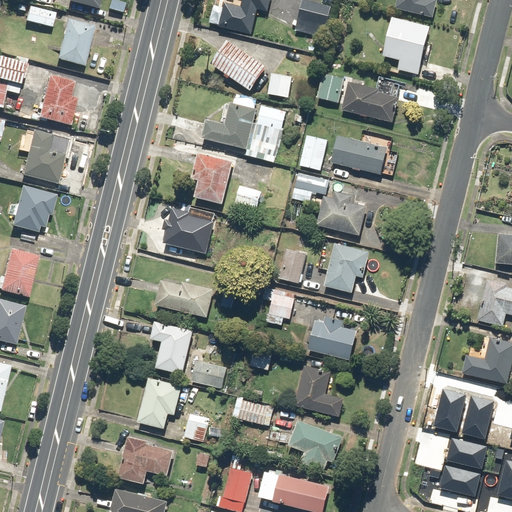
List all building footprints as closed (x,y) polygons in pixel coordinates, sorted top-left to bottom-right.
[(99,10),(101,0),(68,0),(68,3),(99,10)] [(244,0),(242,8),(226,4),(219,27),(252,36),(259,11),(268,14),(271,0),(244,0)] [(332,7),(304,0),(303,0),(296,32),(325,38),(332,7)] [(399,0),(397,10),(434,18),(438,2),(429,0),(399,0)] [(56,13),(29,7),(26,23),(53,29),(56,13)] [(393,18),(384,58),(401,62),(399,70),(420,75),(432,28),(393,18)] [(85,68),(94,26),(66,20),(57,62),(85,68)] [(267,69),(230,42),(213,64),(250,92),(267,69)] [(27,64),(0,58),(0,80),(7,82),(20,85),(22,85),(27,64)] [(75,82),(49,76),(38,119),(71,127),(78,99),(71,97),(75,82)] [(293,79),(272,76),(269,96),(290,99),(293,79)] [(346,82),(325,76),(318,99),(339,105),(346,82)] [(5,92),(18,95),(20,85),(7,82),(5,92)] [(380,91),(351,83),(344,110),(393,124),(400,100),(379,94),(380,91)] [(239,96),(237,105),(232,104),(226,127),(208,122),(204,139),(247,150),(257,110),(255,110),(257,101),(239,96)] [(287,113),(262,107),(251,157),(276,162),(287,113)] [(70,141),(33,131),(21,176),(58,186),(70,141)] [(330,141),(309,136),(301,167),(322,172),(330,141)] [(382,177),(383,174),(391,176),(396,154),(388,152),(389,149),(338,137),(331,164),(382,177)] [(235,164),(201,155),(193,184),(205,187),(202,199),(223,205),(235,164)] [(332,179),(300,171),(296,189),(313,193),(328,197),(332,179)] [(45,229),(48,216),(52,217),(57,196),(22,187),(12,227),(37,233),(39,228),(45,229)] [(263,193),(241,187),(236,205),(258,211),(263,193)] [(313,193),(296,189),(293,200),(310,204),(313,193)] [(367,207),(352,204),(354,196),(335,192),(333,201),(323,199),(318,226),(361,235),(367,207)] [(162,242),(206,252),(214,218),(170,208),(162,242)] [(509,267),(511,267),(511,236),(498,236),(497,264),(509,264),(509,267)] [(354,294),(357,277),(365,279),(371,253),(362,251),(336,245),(326,287),(354,294)] [(307,254),(287,250),(281,279),(301,283),(307,254)] [(4,278),(0,277),(0,287),(2,288),(1,293),(28,299),(38,258),(10,251),(4,278)] [(214,290),(164,277),(157,306),(207,319),(214,290)] [(511,290),(508,290),(509,284),(488,280),(480,322),(504,327),(507,316),(511,316),(511,290)] [(284,325),(285,320),(291,321),(295,293),(274,289),(270,314),(266,314),(265,322),(284,325)] [(0,342),(15,346),(24,307),(0,301),(0,342)] [(314,310),(307,308),(302,327),(309,328),(314,310)] [(326,316),(325,324),(316,322),(309,351),(352,362),(359,333),(342,328),(344,320),(326,316)] [(195,333),(157,324),(153,342),(163,345),(158,369),(184,375),(195,333)] [(485,361),(467,357),(463,375),(509,384),(511,369),(511,343),(489,339),(485,361)] [(228,369),(197,362),(193,383),(224,389),(228,369)] [(0,411),(10,367),(0,365),(0,411)] [(333,373),(306,366),(296,406),(341,418),(346,400),(327,395),(333,373)] [(176,416),(183,387),(150,379),(139,424),(166,431),(170,415),(176,416)] [(466,395),(443,390),(435,426),(457,431),(466,395)] [(495,401),(472,395),(463,431),(486,437),(495,401)] [(275,408),(245,402),(241,421),(271,427),(275,408)] [(211,420),(192,415),(186,439),(205,444),(211,420)] [(291,447),(307,454),(304,463),(327,472),(331,462),(335,464),(344,438),(300,422),(291,447)] [(175,453),(154,447),(155,445),(131,438),(120,481),(144,487),(148,472),(169,477),(175,453)] [(450,438),(445,461),(481,470),(487,447),(450,438)] [(210,455),(200,453),(198,466),(208,467),(210,455)] [(511,460),(506,459),(497,495),(511,498),(511,460)] [(445,466),(440,488),(476,497),(482,474),(445,466)] [(254,474),(232,468),(225,498),(247,504),(254,474)] [(261,499),(275,502),(274,504),(308,511),(323,511),(329,487),(281,476),(281,478),(267,474),(261,499)] [(117,489),(111,511),(167,511),(170,502),(117,489)]
